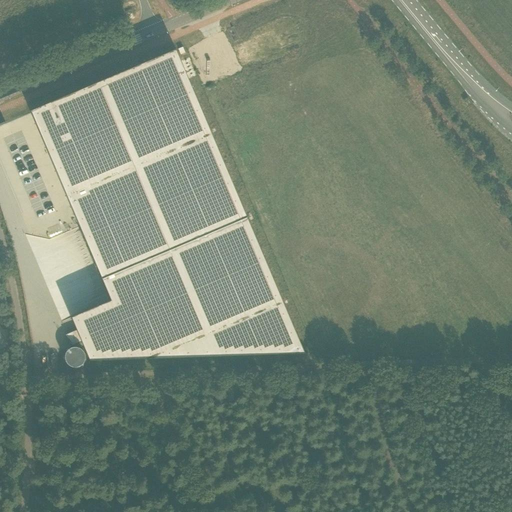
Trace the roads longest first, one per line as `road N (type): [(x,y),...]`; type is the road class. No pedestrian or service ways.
road 1 (unclassified): [(0,238),(28,380),(23,511)]
road 2 (tertiary): [(395,0),(511,133)]
road 3 (unclassified): [(0,91),(156,26)]
road 4 (tertiary): [(511,108),(409,0)]
